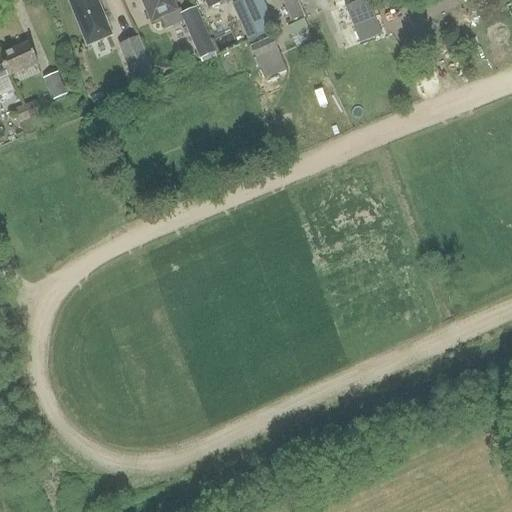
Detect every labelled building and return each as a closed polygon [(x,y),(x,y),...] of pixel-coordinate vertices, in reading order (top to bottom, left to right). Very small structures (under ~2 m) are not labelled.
[(72,10),(86,42),(114,30),(100,0),(76,0),(80,7),(72,10)] [(142,0),(152,22),(161,18),(166,29),(184,21),(200,59),(214,54),(194,7),(181,13),(180,9),(181,9),(176,0),(142,0)] [(239,0),(248,18),(267,9),(262,0),(239,0)] [(283,0),(293,21),(306,15),(299,0),(283,0)] [(368,0),(363,0),(346,7),(359,42),(382,33),(368,0)] [(386,36),(334,57),(349,89),(400,67),(386,36)] [(2,50),(11,71),(37,58),(27,37),(2,50)] [(135,83),(117,91),(119,97),(142,88),(139,81),(149,77),(152,84),(157,82),(138,37),(119,46),(135,83)] [(273,37),(251,47),(257,60),(279,51),(273,37)] [(0,76),(11,71),(2,50),(0,50),(0,76)] [(43,79),(53,100),(67,94),(58,73),(43,79)] [(103,94),(92,99),(96,107),(107,102),(103,94)] [(27,105),(33,120),(43,115),(36,101),(27,105)] [(33,120),(27,105),(14,111),(25,135),(37,130),(32,120),(33,120)]
